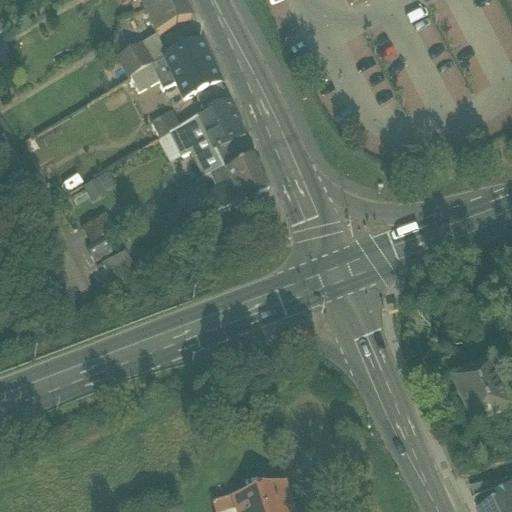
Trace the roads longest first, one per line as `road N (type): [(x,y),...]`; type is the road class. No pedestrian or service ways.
road 1 (primary): [(0,408),(208,328)]
road 2 (tertiary): [(297,187),(210,0)]
road 3 (tertiary): [(464,230),(360,215),(297,187)]
road 4 (secondary): [(208,328),(318,346),(375,369)]
road 5 (residential): [(78,283),(0,145)]
road 6 (secondary): [(439,511),(375,369)]
road 7 (primary): [(335,278),(464,230)]
road 8 (primary): [(208,328),(335,278)]
